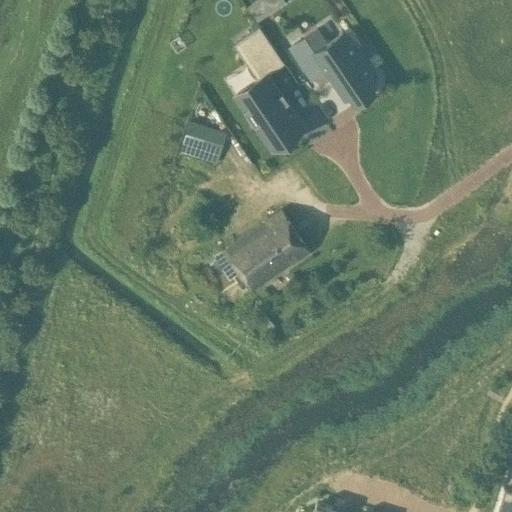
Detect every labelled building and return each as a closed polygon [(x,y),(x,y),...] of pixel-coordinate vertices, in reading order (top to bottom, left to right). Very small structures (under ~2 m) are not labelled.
[(256,0),(249,5),(258,18),(271,9),(264,0),(256,0)] [(260,25),(242,37),(261,66),(279,53),(260,25)] [(317,27),(291,45),(312,77),(327,67),(346,95),(374,76),(364,61),(366,60),(357,46),(355,47),(343,30),(326,41),(317,27)] [(267,71),(236,92),(250,113),(271,144),(278,139),(302,122),(267,71)] [(309,250),(282,210),(228,246),(215,254),(242,295),(309,250)] [(511,511),(511,462),(497,510),(504,511),(511,511)] [(339,511),(340,508),(316,501),(313,511),(339,511)]
